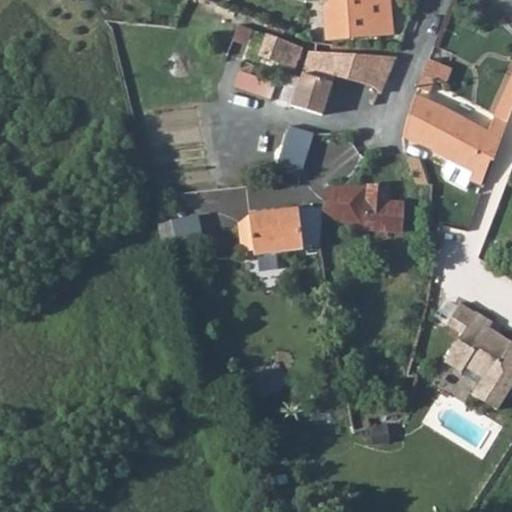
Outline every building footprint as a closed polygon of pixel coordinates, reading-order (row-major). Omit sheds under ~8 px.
[(329,0),(330,3),(348,2),(351,37),(352,36),(392,33),(389,0),(329,0)] [(237,26),(237,46),(257,46),(257,26),(237,26)] [(274,37),(269,35),(261,53),(291,68),(299,48),(287,43),(274,37)] [(301,77),(292,104),(324,116),(333,76),(372,85),(379,91),(394,58),(353,54),(310,51),(301,77)] [(429,58),(418,87),(428,91),(434,79),(445,83),(452,67),(429,58)] [(301,74),(291,71),(282,95),(292,99),(301,74)] [(406,122),(403,136),(430,148),(448,158),(444,168),(444,173),(447,177),(467,186),(469,180),(481,184),(489,160),(493,161),(498,147),(503,133),(508,121),(511,109),(511,76),(489,131),(467,117),(449,108),(436,101),(415,93),(410,109),(406,122)] [(290,128),(277,169),(299,176),(311,134),(290,128)] [(238,214),(250,213),(249,186),(209,188),(210,214),(238,213),(238,214)] [(326,187),(324,217),(325,233),(403,233),(403,202),(388,202),(388,187),(344,186),(326,187)] [(254,217),(261,255),(311,247),(303,208),(254,217)] [(164,220),(169,247),(205,240),(201,213),(164,220)] [(459,334),(442,358),(462,374),(468,364),(482,373),(484,379),(474,396),(498,411),(511,389),(511,343),(495,333),(493,336),(488,332),(490,329),(493,324),(458,302),(445,324),(459,334)]
